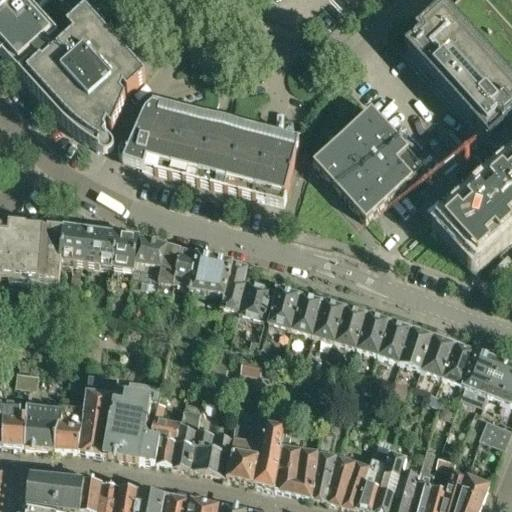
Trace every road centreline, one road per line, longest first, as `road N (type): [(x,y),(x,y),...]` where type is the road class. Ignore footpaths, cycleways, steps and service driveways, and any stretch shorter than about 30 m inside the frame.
road 1 (unclassified): [(98,197),(141,104),(202,29),(218,23),(350,59),(418,0)]
road 2 (unclassified): [(511,337),(358,274),(98,197)]
